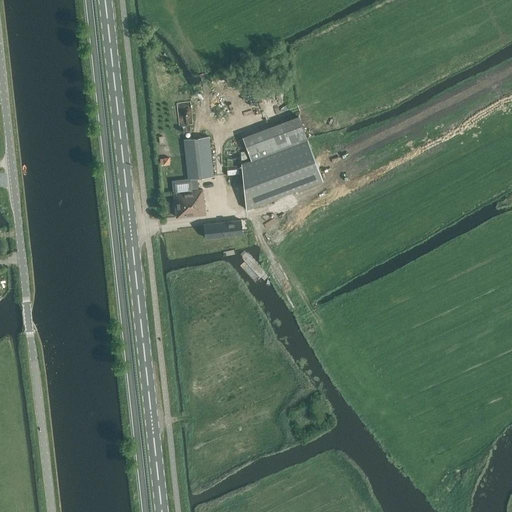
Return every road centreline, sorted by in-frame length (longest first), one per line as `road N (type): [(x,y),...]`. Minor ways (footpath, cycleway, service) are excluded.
road 1 (primary): [(162,511),(105,0)]
road 2 (unclassified): [(51,511),(0,37)]
